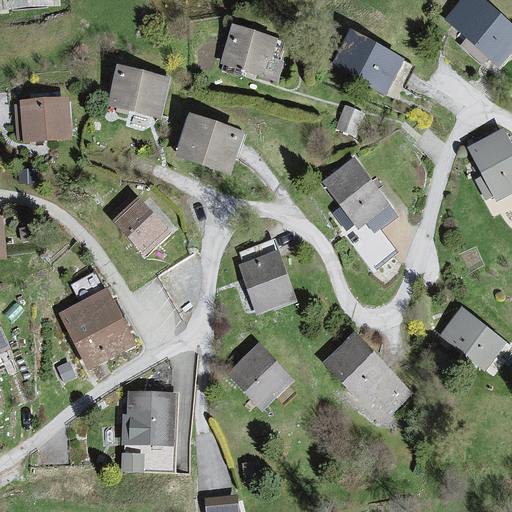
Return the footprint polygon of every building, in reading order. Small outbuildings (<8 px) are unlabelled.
[(64,0),(1,0),(3,15),(65,13),(64,0)] [(511,63),(511,23),(485,0),(483,0),(459,29),(501,74),(511,63)] [(295,48),(234,28),(223,71),(279,87),(295,48)] [(413,67),(355,36),(338,73),(391,101),(413,67)] [(182,88),(119,67),(109,112),(166,126),(182,88)] [(18,140),(74,139),(73,96),(17,98),(18,140)] [(246,138),(195,122),(181,163),(232,180),(246,138)] [(511,140),(509,136),(473,153),(498,205),(511,199),(511,140)] [(396,213),(360,164),(324,187),(364,234),(396,213)] [(175,237),(144,204),(118,226),(147,260),(175,237)] [(5,221),(0,221),(0,262),(11,262),(5,221)] [(282,256),(244,270),(262,321),(303,310),(282,256)] [(113,294),(62,315),(97,378),(142,349),(113,294)] [(511,348),(511,347),(465,311),(441,342),(486,378),(511,348)] [(0,315),(0,361),(15,353),(0,315)] [(360,338),(325,365),(379,427),(417,400),(360,338)] [(264,349),(234,377),(264,415),(300,385),(264,349)] [(180,401),(131,397),(130,419),(123,419),(123,454),(139,455),(140,448),(178,450),(180,401)] [(145,460),(124,458),(122,474),(145,476),(145,460)] [(242,511),(242,501),(207,501),(206,511),(242,511)]
